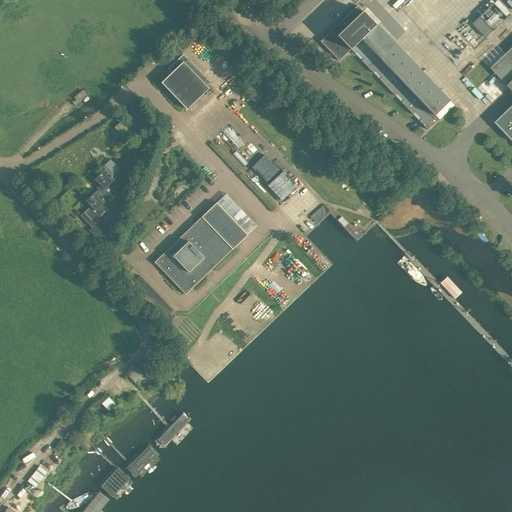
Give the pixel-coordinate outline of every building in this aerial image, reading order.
[(505,20),(508,18),(494,4),(473,24),(486,38),(494,31),(496,29),(505,20)] [(435,115),(449,101),(395,44),(377,25),(376,25),(357,5),(320,41),(339,61),(351,49),(355,54),(357,52),(364,58),(361,61),(373,73),(376,71),(382,77),(379,79),(395,96),(397,93),(404,100),(401,102),(413,114),(415,112),(422,119),(419,121),(427,129),(438,119),(435,115)] [(511,105),(495,122),(511,140),(511,48),(491,68),(511,89),(511,105)] [(172,72),(167,77),(161,83),(184,107),(210,82),(183,54),(168,69),(172,72)] [(87,96),(84,92),(74,99),(76,101),(74,103),(73,104),(75,106),(79,103),(87,96)] [(271,132),(246,105),(240,111),(265,137),(271,132)] [(149,121),(143,112),(136,116),(142,126),(149,121)] [(121,123),(116,128),(123,135),(128,130),(121,123)] [(263,153),(250,166),(266,184),(265,185),(279,200),(294,186),(263,153)] [(104,170),(94,179),(101,186),(99,188),(102,191),(101,193),(105,198),(115,188),(110,183),(114,180),(113,178),(115,176),(113,174),(119,169),(110,159),(104,165),(105,166),(103,169),(104,170)] [(91,206),(84,212),(95,224),(89,230),(100,242),(110,232),(97,219),(107,210),(101,205),(105,201),(104,200),(105,198),(101,193),(102,191),(99,188),(86,201),(91,206)] [(223,192),(151,261),(183,294),(255,225),(223,192)] [(138,276),(128,285),(149,306),(153,302),(159,308),(164,303),(138,276)] [(135,383),(149,369),(142,362),(128,375),(135,383)] [(108,397),(101,404),(108,411),(115,404),(108,397)] [(182,416),(151,442),(158,450),(189,424),(182,416)] [(60,439),(54,447),(60,452),(66,444),(60,439)] [(127,476),(150,454),(140,443),(116,465),(127,476)] [(40,466),(28,481),(35,487),(47,472),(40,466)] [(111,466),(93,486),(107,498),(125,478),(111,466)] [(95,493),(81,511),(96,511),(105,500),(95,493)]
